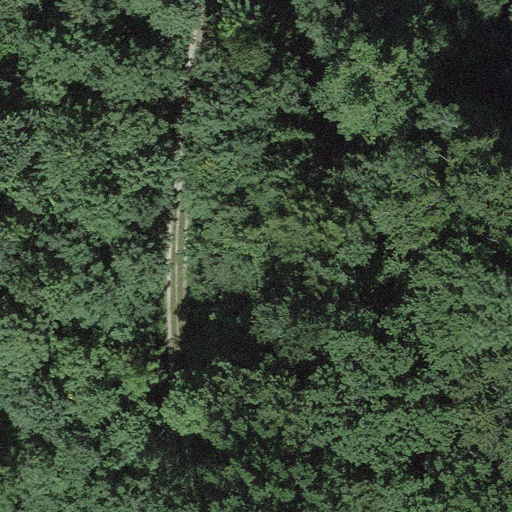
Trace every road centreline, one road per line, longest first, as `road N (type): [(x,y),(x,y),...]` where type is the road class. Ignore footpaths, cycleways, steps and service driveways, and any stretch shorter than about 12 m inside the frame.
road 1 (track): [(194,511),(183,422),(181,226),(209,0)]
road 2 (track): [(261,0),(511,446)]
